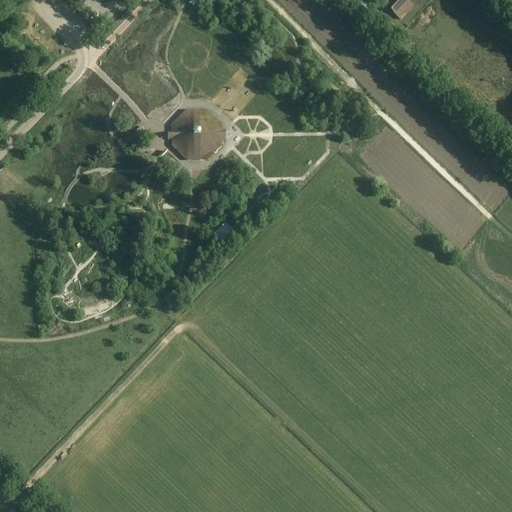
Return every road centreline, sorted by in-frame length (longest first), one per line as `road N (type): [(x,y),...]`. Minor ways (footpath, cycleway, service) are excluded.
road 1 (track): [(9,504),(182,327)]
road 2 (track): [(511,238),(376,107)]
road 3 (track): [(376,107),(268,0)]
road 4 (unclassified): [(85,55),(77,74),(0,154)]
